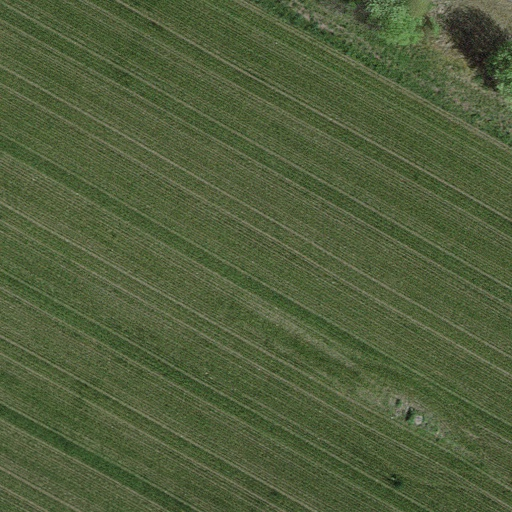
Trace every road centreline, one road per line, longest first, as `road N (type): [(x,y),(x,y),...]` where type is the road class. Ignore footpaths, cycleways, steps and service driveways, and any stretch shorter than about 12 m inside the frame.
road 1 (motorway): [(0,312),(320,326),(511,323)]
road 2 (motorway): [(511,153),(317,161),(0,157)]
